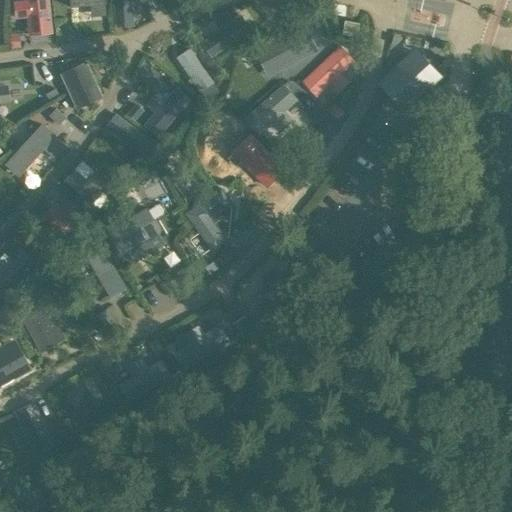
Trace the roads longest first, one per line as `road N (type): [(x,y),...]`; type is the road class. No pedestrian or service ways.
road 1 (track): [(225,371),(425,257),(475,238),(501,238)]
road 2 (track): [(0,507),(225,371)]
road 3 (tertiary): [(502,342),(501,238),(511,142)]
road 4 (tertiary): [(504,511),(502,342)]
road 5 (unknown): [(225,371),(216,511)]
